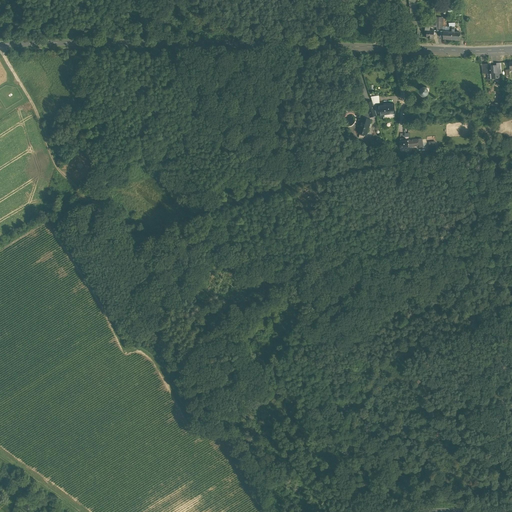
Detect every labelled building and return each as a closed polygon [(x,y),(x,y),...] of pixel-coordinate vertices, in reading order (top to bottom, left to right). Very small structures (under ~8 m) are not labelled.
[(449,32),(443,31),(442,31),(441,31),(441,36),(443,36),(443,39),(452,40),(452,32),(449,32)] [(454,32),(452,32),(452,40),(460,40),(460,32),(454,32)] [(498,72),(491,73),(492,78),(498,77),(498,78),(499,78),(499,77),(502,77),(501,63),(497,64),(497,66),(498,66),(498,72)] [(497,66),(491,66),(491,64),(488,64),(488,65),(489,72),(489,73),(491,73),(498,72),(498,66),(497,66)] [(429,92),(429,90),(429,89),(428,87),(426,87),(425,86),(423,87),(422,87),(421,89),(421,90),(421,92),(422,93),(423,94),(425,94),(426,94),(428,93),(429,92)] [(379,96),(371,97),(372,101),(373,104),(379,103),(379,96)] [(373,104),(372,101),(366,103),(370,117),(377,115),(373,104)] [(383,106),(384,115),(394,113),(395,113),(394,104),(383,106)] [(368,119),(363,117),(359,130),(358,133),(367,136),(368,132),(367,132),(371,120),(368,119)] [(421,139),(409,140),(409,141),(408,141),(409,147),(417,146),(417,147),(423,147),(422,139),(421,139)]
